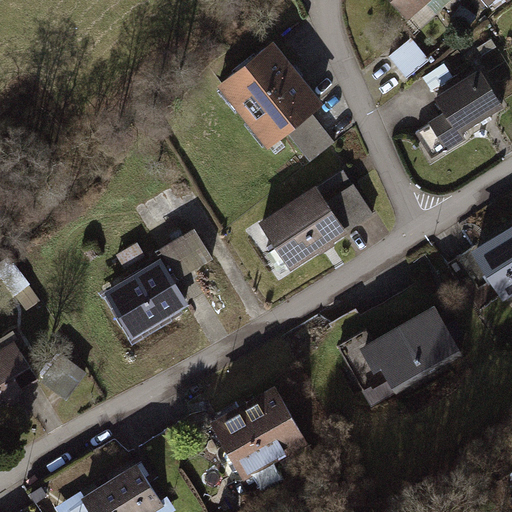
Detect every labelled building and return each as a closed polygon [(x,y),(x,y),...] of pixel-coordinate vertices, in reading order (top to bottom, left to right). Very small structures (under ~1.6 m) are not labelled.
[(392,0),(412,25),(442,0),(489,0),(490,0),(489,0),(392,0)] [(430,57),(410,35),(388,54),(408,76),(430,57)] [(283,42),(226,85),(274,148),(331,105),(283,42)] [(506,106),(485,68),(437,95),(447,114),(418,130),(432,156),(464,139),(460,132),(506,106)] [(335,144),(316,120),(292,139),(310,163),(335,144)] [(347,168),(324,183),(335,200),(358,184),(347,168)] [(322,186),(265,221),(296,270),(352,235),(322,186)] [(511,229),(477,250),(505,298),(511,294),(511,229)] [(164,262),(110,293),(137,340),(195,307),(179,280),(214,259),(197,230),(159,253),(164,262)] [(476,296),(484,308),(500,297),(492,285),(476,296)] [(464,353),(436,309),(374,346),(365,331),(337,348),(373,408),(464,353)] [(22,341),(0,351),(0,407),(45,385),(22,341)] [(277,388),(210,426),(241,482),(308,444),(277,388)] [(139,465),(85,494),(94,511),(155,511),(163,508),(139,465)]
